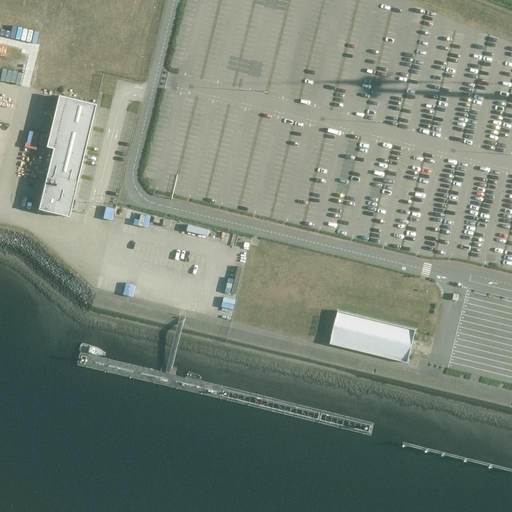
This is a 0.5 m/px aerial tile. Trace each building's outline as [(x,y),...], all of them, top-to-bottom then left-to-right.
[(95,105),(65,97),(38,210),(68,217),(95,105)] [(0,132),(12,135),(15,124),(1,120),(0,122),(0,132)] [(45,146),(48,134),(32,130),(29,142),(45,146)] [(0,183),(9,144),(0,141),(0,183)] [(108,207),(107,219),(116,220),(118,209),(108,207)] [(131,209),(125,232),(140,236),(146,212),(131,209)] [(209,231),(188,225),(187,231),(208,236),(209,231)] [(228,298),(234,299),(235,294),(242,295),(246,268),(241,267),(239,279),(232,278),(228,298)] [(416,330),(338,311),(330,344),(407,363),(411,350),(412,345),(416,330)]
